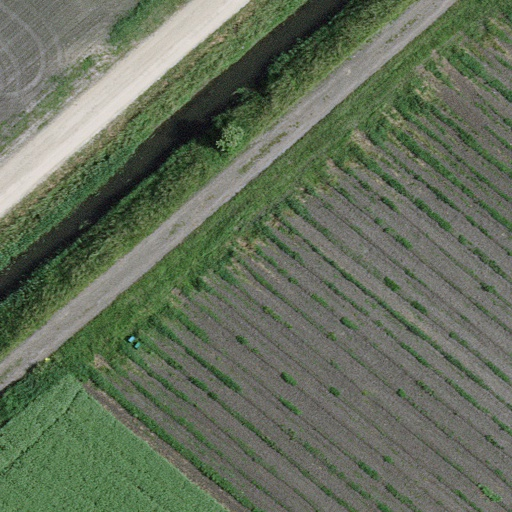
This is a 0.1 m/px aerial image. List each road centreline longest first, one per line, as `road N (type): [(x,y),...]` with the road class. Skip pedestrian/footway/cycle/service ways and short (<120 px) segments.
road 1 (track): [(466,0),(0,405)]
road 2 (track): [(207,0),(0,181)]
